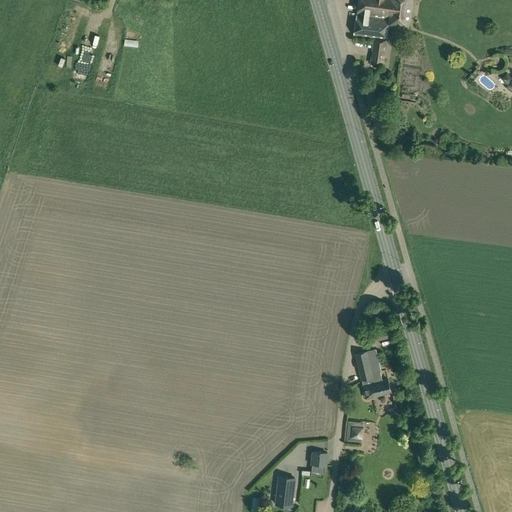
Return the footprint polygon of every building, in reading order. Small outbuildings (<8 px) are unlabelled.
[(372,63),(383,64),(387,39),(389,23),(408,25),(411,0),(358,0),(354,35),(376,37),(372,63)] [(511,76),(507,72),(502,78),(508,84),(511,78),(511,76)] [(356,354),(366,397),(391,391),(389,379),(383,380),(381,371),(378,371),(373,350),(356,354)] [(351,437),(363,438),(364,427),(352,426),(351,437)] [(312,463),(327,464),(328,452),(313,451),(312,463)] [(296,477),(279,475),(275,505),(292,507),(296,477)] [(346,503),(353,503),(354,493),(347,492),(346,503)]
